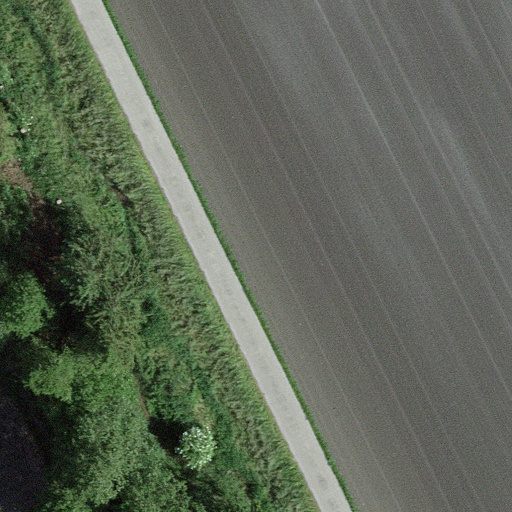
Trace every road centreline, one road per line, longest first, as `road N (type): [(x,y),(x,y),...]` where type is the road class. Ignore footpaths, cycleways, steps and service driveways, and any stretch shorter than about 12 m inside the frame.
road 1 (unclassified): [(76,0),(327,511)]
road 2 (track): [(0,379),(65,511)]
